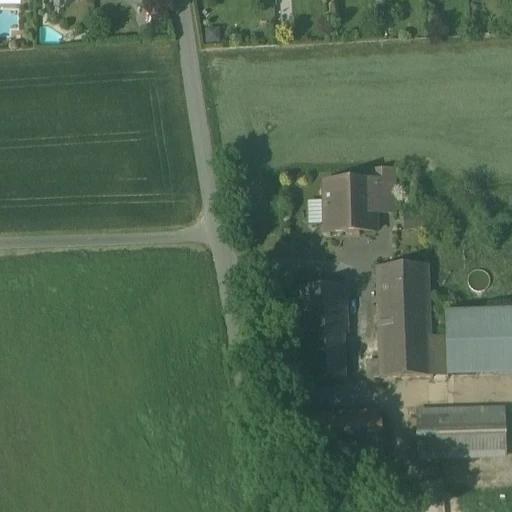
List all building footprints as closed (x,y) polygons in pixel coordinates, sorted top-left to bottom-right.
[(397,225),(396,183),(375,183),(375,194),(376,194),(377,226),(397,225)] [(375,194),(326,195),(327,244),(377,243),(377,226),(376,194),(375,194)] [(423,218),(411,219),(412,231),(424,231),(423,218)] [(436,271),(386,273),(387,320),(388,320),(390,366),(390,384),(442,382),(442,381),(441,343),(439,343),(436,271)] [(354,290),(310,292),(312,342),(314,342),(315,381),(315,385),(353,384),(352,341),(356,340),(354,290)] [(310,292),(297,292),(300,382),(315,381),(314,342),(312,342),(310,292)] [(511,317),(454,319),(455,342),(456,381),(511,379),(511,317)] [(455,342),(441,343),(442,381),(456,381),(455,342)] [(390,366),(376,367),(376,384),(390,384),(390,366)] [(306,406),(282,407),(283,427),(305,427),(307,426),(306,406)] [(511,415),(426,418),(427,464),(511,462),(511,415)] [(390,418),(375,419),(376,453),(391,452),(390,418)] [(375,419),(347,420),(349,454),(376,453),(375,419)] [(347,420),(320,421),(320,426),(321,455),(349,454),(347,420)] [(349,454),(321,455),(320,426),(307,426),(305,427),(307,482),(362,480),(392,479),(391,452),(376,453),(349,454)] [(392,479),(362,480),(363,510),(393,509),(392,479)]
